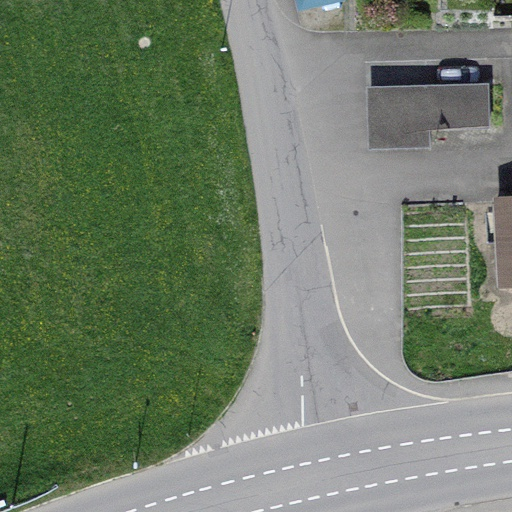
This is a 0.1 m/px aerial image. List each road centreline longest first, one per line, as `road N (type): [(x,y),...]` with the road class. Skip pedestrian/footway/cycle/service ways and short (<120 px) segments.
road 1 (tertiary): [(303,486),(278,178),(244,0)]
road 2 (primary): [(511,450),(303,486)]
